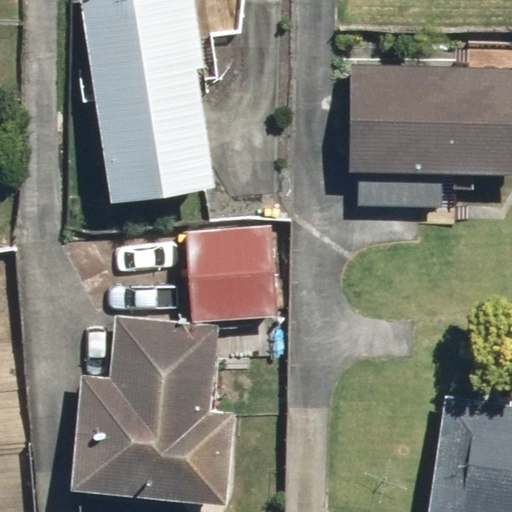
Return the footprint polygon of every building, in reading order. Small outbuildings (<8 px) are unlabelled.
[(181,0),(86,0),(75,2),(103,203),(208,188),(181,0)] [(344,172),(511,172),(511,69),(344,69),(344,172)] [(272,224),(189,229),(194,314),(277,310),(272,224)] [(111,381),(76,379),(71,491),(222,497),(226,403),(206,402),(210,322),(114,318),(111,381)] [(511,511),(511,408),(441,398),(426,511),(511,511)]
